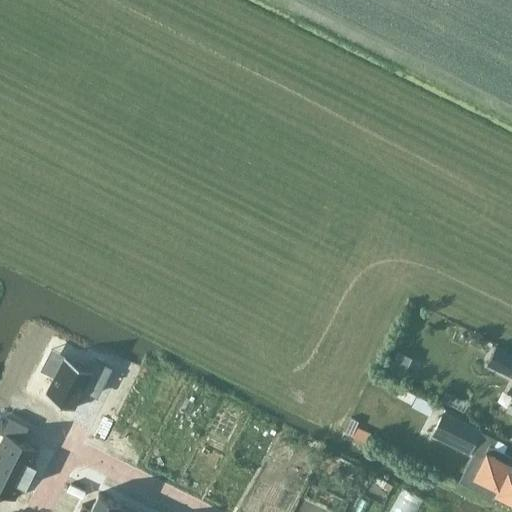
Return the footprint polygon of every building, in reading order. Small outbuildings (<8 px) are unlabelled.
[(511,352),(500,347),(491,365),(511,375),(511,352)] [(54,375),(44,394),(73,408),(82,390),(85,385),(99,392),(112,367),(95,359),(90,369),(83,366),(64,356),(54,375)] [(446,393),(443,399),(444,403),(463,413),(468,405),(446,393)] [(415,396),(410,405),(428,414),(433,405),(415,396)] [(493,438),(443,413),(433,434),(481,458),(473,476),(496,487),(494,492),(511,501),(511,470),(508,468),(511,459),(511,456),(489,446),(493,438)] [(0,433),(3,435),(0,440),(0,461),(29,476),(34,465),(31,464),(38,450),(21,441),(28,427),(6,416),(0,428),(0,433)] [(355,426),(350,435),(365,442),(369,433),(355,426)] [(0,461),(0,494),(1,492),(14,498),(21,485),(23,486),(29,476),(0,461)] [(81,505),(77,511),(115,511),(120,504),(98,493),(90,509),(81,505)]
